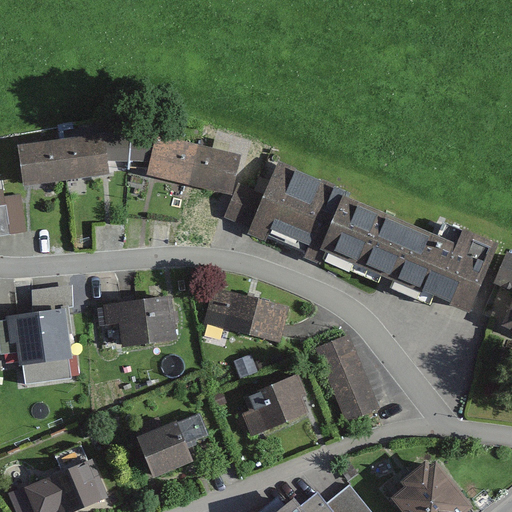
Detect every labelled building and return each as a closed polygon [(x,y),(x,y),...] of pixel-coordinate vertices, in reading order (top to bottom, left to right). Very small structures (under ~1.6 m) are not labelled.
[(100,135),(13,145),(18,186),(105,176),(100,135)] [(233,152),(152,139),(145,182),(226,196),(233,152)] [(260,201),(238,192),(226,222),(474,320),(504,244),(459,227),(451,247),(353,208),(349,196),(274,167),(260,201)] [(0,228),(30,226),(26,185),(0,187),(0,228)] [(511,261),(504,258),(495,284),(510,289),(497,326),(511,331),(511,261)] [(287,306),(209,290),(202,327),(280,342),(287,306)] [(173,293),(98,306),(103,329),(121,326),(126,351),(181,341),(173,293)] [(65,314),(10,324),(18,368),(73,359),(65,314)] [(350,336),(318,348),(345,423),(377,411),(350,336)] [(249,412),(238,416),(250,444),(315,418),(298,378),(247,399),(249,412)] [(177,425),(135,443),(152,481),(193,464),(177,425)] [(52,462),(20,476),(35,511),(58,511),(61,511),(60,511),(84,511),(107,502),(91,465),(59,479),(52,462)] [(430,465),(389,501),(398,511),(465,511),(469,509),(430,465)] [(372,511),(350,484),(327,503),(333,511),(372,511)] [(296,497),(278,511),(333,511),(327,503),(318,492),(302,505),(296,497)]
